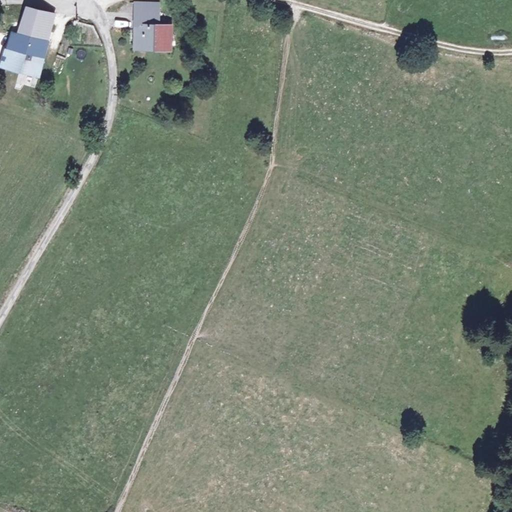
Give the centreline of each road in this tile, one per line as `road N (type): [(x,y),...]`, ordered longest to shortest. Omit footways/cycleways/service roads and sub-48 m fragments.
road 1 (track): [(115,511),(272,160),(288,2)]
road 2 (unclassified): [(0,321),(117,112),(91,5)]
road 3 (track): [(511,52),(429,41),(272,0)]
